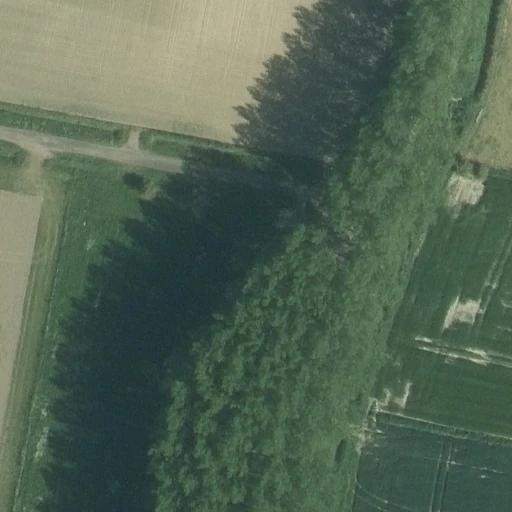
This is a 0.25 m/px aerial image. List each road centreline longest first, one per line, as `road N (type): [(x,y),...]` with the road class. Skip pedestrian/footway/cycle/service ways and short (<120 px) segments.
road 1 (track): [(208,511),(215,453),(364,195)]
road 2 (unclassified): [(364,195),(466,0)]
